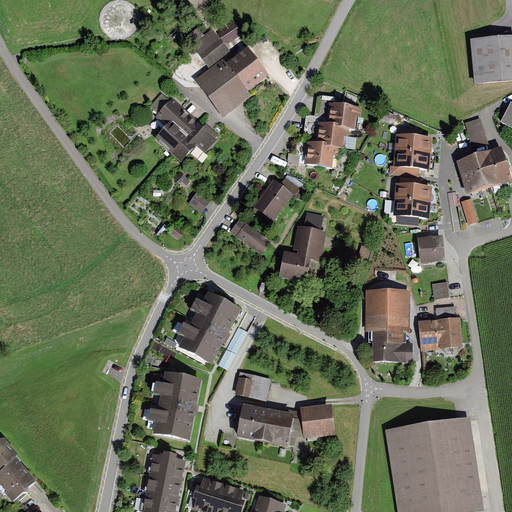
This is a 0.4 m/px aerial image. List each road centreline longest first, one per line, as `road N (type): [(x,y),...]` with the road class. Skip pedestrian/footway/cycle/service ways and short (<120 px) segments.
road 1 (residential): [(103,511),(129,373),(184,265)]
road 2 (track): [(154,249),(114,214),(0,46)]
road 3 (residential): [(184,265),(305,81)]
road 4 (residential): [(482,386),(463,258),(472,243),(511,231)]
road 5 (residential): [(368,388),(337,343),(268,307)]
road 6 (residential): [(482,386),(495,511)]
road 7 (residential): [(353,511),(368,388)]
